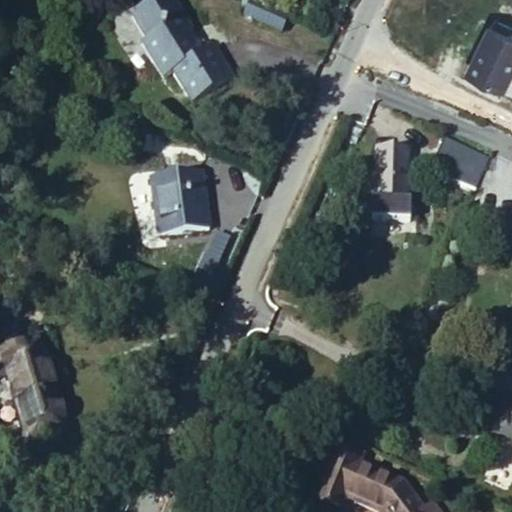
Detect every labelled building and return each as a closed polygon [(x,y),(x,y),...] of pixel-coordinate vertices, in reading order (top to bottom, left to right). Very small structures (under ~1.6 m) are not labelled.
[(175,0),(167,5),(163,0),(130,0),(127,3),(143,28),(138,31),(161,65),(170,59),(190,89),(231,62),(210,31),(199,38),(193,28),(185,34),(177,23),(189,15),(178,0),(175,0)] [(272,0),(232,0),(232,1),(265,15),(272,0)] [(502,91),(511,68),(511,36),(508,34),(490,26),(467,73),(502,91)] [(56,72),(35,64),(30,77),(51,86),(56,72)] [(470,174),(481,152),(464,143),(461,150),(450,144),(442,160),(470,174)] [(405,202),(406,152),(376,151),(375,201),(371,201),(370,221),(409,222),(410,202),(405,202)] [(208,227),(198,174),(151,182),(159,236),(208,227)] [(57,263),(20,247),(3,282),(41,299),(57,263)] [(219,269),(205,263),(192,292),(205,299),(219,269)] [(0,381),(10,380),(49,367),(42,343),(0,355),(0,381)] [(49,367),(10,380),(28,442),(67,431),(49,367)] [(511,441),(508,449),(511,451),(511,387),(504,384),(489,421),(511,430),(511,441)] [(336,488),(383,511),(393,506),(397,511),(429,511),(399,468),(354,449),(336,488)]
